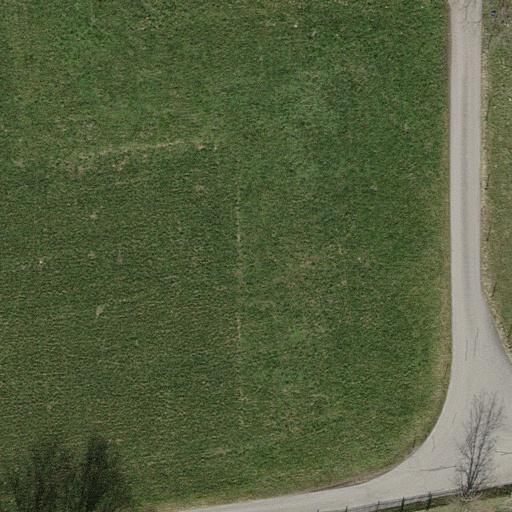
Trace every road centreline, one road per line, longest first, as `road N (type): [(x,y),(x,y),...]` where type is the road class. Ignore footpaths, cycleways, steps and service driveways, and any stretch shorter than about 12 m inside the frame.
road 1 (track): [(511,447),(472,370),(472,0)]
road 2 (track): [(511,461),(393,499),(306,511)]
